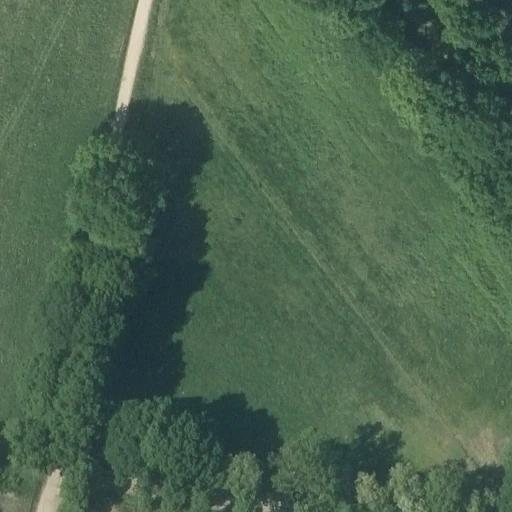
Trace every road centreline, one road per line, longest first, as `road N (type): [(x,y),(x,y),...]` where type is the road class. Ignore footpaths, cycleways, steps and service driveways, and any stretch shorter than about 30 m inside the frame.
road 1 (unknown): [(291,511),(75,464),(101,273),(160,0)]
road 2 (track): [(58,484),(160,0)]
road 3 (track): [(264,511),(62,470)]
road 4 (track): [(404,0),(511,120)]
road 5 (track): [(215,511),(58,484)]
